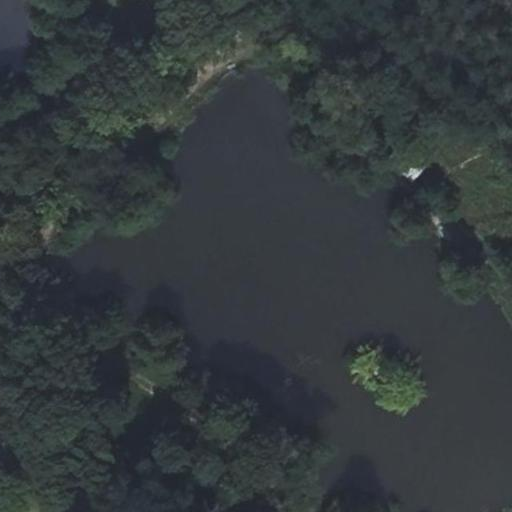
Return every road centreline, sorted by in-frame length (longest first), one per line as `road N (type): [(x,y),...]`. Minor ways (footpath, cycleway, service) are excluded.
road 1 (track): [(274,510),(239,449),(172,397),(104,368),(20,311),(6,291),(16,250),(214,62)]
road 2 (track): [(426,197),(511,292)]
